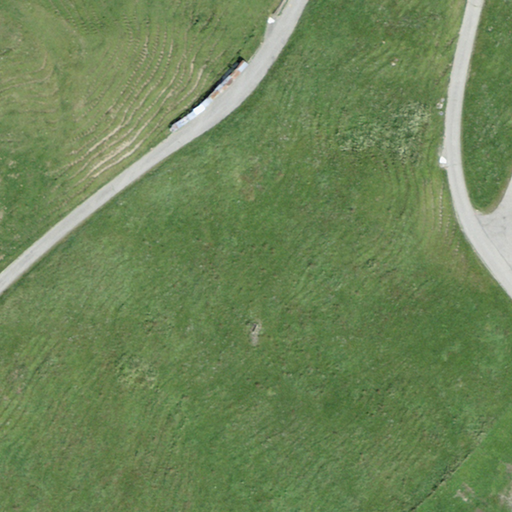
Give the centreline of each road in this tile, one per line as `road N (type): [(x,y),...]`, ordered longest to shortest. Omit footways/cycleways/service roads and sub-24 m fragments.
road 1 (unclassified): [(299,0),(277,55),(210,121),(34,251),(0,288)]
road 2 (unclassified): [(511,282),(467,215),(451,164),(473,0)]
